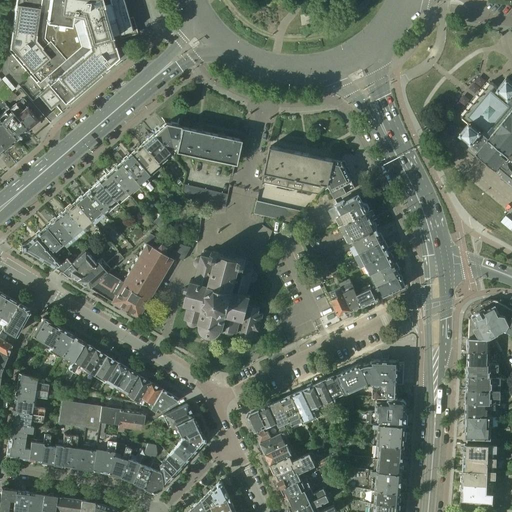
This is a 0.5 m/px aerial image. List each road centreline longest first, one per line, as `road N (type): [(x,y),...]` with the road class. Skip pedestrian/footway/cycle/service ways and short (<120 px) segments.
road 1 (residential): [(215,404),(196,380),(0,262)]
road 2 (residential): [(418,309),(215,404)]
road 3 (residential): [(325,99),(351,112),(428,279)]
road 4 (residential): [(0,468),(106,486),(156,511)]
road 5 (residential): [(443,511),(453,367),(445,350)]
road 6 (residential): [(153,69),(129,63),(54,128),(53,164)]
road 7 (residential): [(192,57),(236,91),(266,100),(325,99)]
road 8 (residential): [(430,379),(421,386),(412,511)]
road 9 (primary): [(435,262),(419,200),(392,146)]
